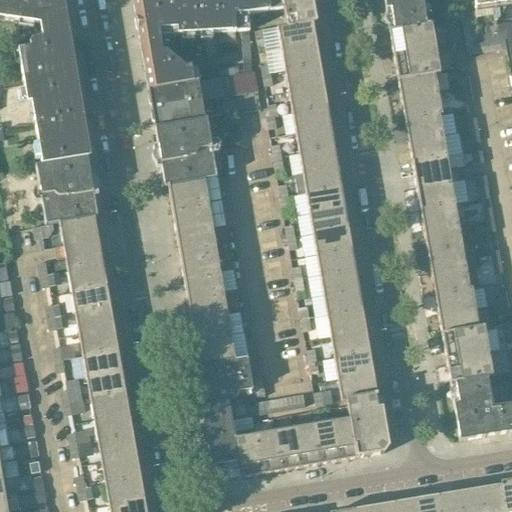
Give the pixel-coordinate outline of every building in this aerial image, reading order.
[(60,11),(58,0),(0,0),(0,21),(32,26),(34,15),(60,11)] [(178,36),(175,0),(131,0),(147,93),(196,85),(194,70),(184,72),(164,56),(160,57),(159,44),(159,37),(178,36)] [(233,34),(230,0),(175,0),(178,36),(233,34)] [(284,22),(280,0),(230,0),(233,34),(249,33),(249,28),(284,22)] [(315,25),(310,0),(280,0),(284,22),(286,30),(312,26),(315,25)] [(424,22),(421,0),(436,0),(437,5),(449,3),(448,0),(382,0),(387,27),(388,33),(425,28),(424,22)] [(492,0),(472,0),(474,9),(494,6),(492,0)] [(86,160),(72,78),(60,11),(34,15),(32,26),(39,27),(41,41),(30,42),(28,46),(29,51),(17,53),(26,106),(30,105),(41,168),(86,160)] [(471,22),(470,14),(460,16),(461,24),(471,22)] [(473,30),(471,22),(461,24),(463,32),(473,30)] [(458,32),(456,23),(448,24),(450,33),(458,32)] [(511,25),(497,27),(499,38),(504,37),(511,34),(511,25)] [(315,46),(312,26),(286,30),(276,32),(280,52),(315,46)] [(434,51),(430,27),(425,28),(388,33),(389,44),(392,59),(434,51)] [(499,38),(497,27),(484,30),(485,40),(499,38)] [(475,39),(473,30),(463,32),(465,41),(475,39)] [(460,41),(458,32),(450,33),(452,43),(460,41)] [(264,44),(262,33),(254,34),(256,46),(264,44)] [(251,75),(248,39),(248,35),(240,35),(243,75),(251,75)] [(476,46),(475,39),(465,41),(466,49),(476,47),(476,46)] [(501,51),(499,42),(492,44),(493,53),(501,51)] [(493,53),(492,44),(484,45),(486,54),(493,53)] [(486,54),(484,45),(476,46),(476,47),(478,55),(486,54)] [(319,67),(315,46),(280,52),(284,74),(319,67)] [(478,55),(476,47),(466,49),(468,57),(478,55)] [(439,77),(434,51),(392,59),(396,85),(434,78),(434,77),(439,77)] [(463,59),(462,52),(454,54),(455,61),(463,59)] [(235,54),(212,57),(213,67),(236,63),(235,54)] [(464,66),(463,59),(455,61),(457,68),(464,66)] [(269,76),(267,65),(259,66),(261,78),(269,76)] [(322,89),(319,67),(284,74),(287,95),(322,89)] [(235,69),(208,74),(209,81),(236,77),(235,69)] [(254,74),(232,78),(235,97),(257,93),(254,74)] [(271,88),(269,76),(261,78),(263,89),(271,88)] [(437,96),(434,78),(396,85),(400,103),(437,96)] [(469,91),(467,79),(459,81),(461,92),(469,91)] [(196,85),(147,93),(151,113),(200,104),(196,85)] [(326,110),(322,89),(287,95),(291,116),(326,110)] [(471,103),(469,91),(461,92),(464,104),(471,103)] [(441,117),(439,105),(437,96),(400,103),(403,124),(441,117)] [(200,104),(151,113),(154,130),(203,122),(200,104)] [(275,107),(267,108),(269,120),(273,119),(277,119),(275,107)] [(329,130),(326,110),(291,116),(294,136),(329,130)] [(442,138),(440,129),(438,118),(441,118),(441,117),(403,124),(407,144),(442,138)] [(275,131),(273,119),(269,120),(265,121),(267,132),(275,131)] [(477,132),(475,120),(467,122),(469,134),(477,132)] [(215,181),(209,144),(205,122),(203,122),(154,130),(164,189),(167,189),(203,183),(215,181)] [(333,150),(329,130),(294,136),(298,156),(333,150)] [(479,144),(477,132),(469,134),(471,145),(479,144)] [(445,155),(443,147),(442,138),(407,144),(410,161),(445,155)] [(278,148),(270,149),(272,161),(280,159),(278,148)] [(336,170),(333,150),(298,156),(301,177),(336,170)] [(482,165),(480,153),(472,155),(475,167),(482,165)] [(415,190),(450,184),(445,155),(410,161),(415,190)] [(282,171),(280,159),(272,161),(274,173),(282,171)] [(96,219),(89,178),(86,160),(41,168),(34,169),(34,171),(2,177),(4,189),(36,183),(44,228),(58,226),(93,220),(96,219)] [(340,190),(336,170),(301,177),(305,197),(340,190)] [(487,190),(485,178),(477,179),(479,191),(487,190)] [(207,206),(204,188),(203,183),(167,189),(171,213),(207,206)] [(453,206),(450,184),(415,190),(418,212),(453,206)] [(285,188),(277,189),(279,201),(287,200),(285,188)] [(343,211),(340,190),(305,197),(308,217),(343,211)] [(289,211),(287,200),(279,201),(281,213),(289,211)] [(211,232),(209,219),(207,206),(171,213),(175,239),(211,232)] [(457,228),(453,206),(418,212),(422,234),(457,228)] [(492,222),(490,210),(482,211),(484,223),(492,222)] [(347,230),(343,211),(308,217),(312,237),(347,230)] [(62,249),(97,243),(93,220),(58,226),(62,249)] [(494,234),(492,222),(484,223),(486,235),(494,234)] [(294,240),(292,228),(284,229),(286,241),(294,240)] [(461,249),(457,228),(422,234),(426,255),(461,249)] [(40,229),(32,231),(34,243),(42,241),(40,229)] [(350,252),(347,230),(312,237),(315,257),(350,252)] [(215,254),(211,232),(175,239),(179,260),(215,254)] [(296,252),(294,240),(286,241),(288,253),(296,252)] [(98,249),(97,243),(62,249),(63,254),(66,274),(101,268),(98,249)] [(465,270),(461,249),(426,255),(430,276),(465,270)] [(354,272),(350,252),(315,257),(319,278),(354,272)] [(499,265),(497,253),(490,254),(492,266),(499,265)] [(219,275),(215,254),(179,260),(182,281),(219,275)] [(501,276),(499,265),(492,266),(494,278),(501,276)] [(46,277),(44,266),(36,267),(38,279),(46,277)] [(105,289),(101,268),(66,274),(70,295),(105,289)] [(301,281),(299,269),(291,271),(293,283),(301,281)] [(468,291),(465,270),(430,276),(433,298),(471,291),(470,290),(468,291)] [(357,292),(354,272),(319,278),(322,298),(357,292)] [(222,296),(219,275),(182,281),(186,302),(222,296)] [(48,289),(46,277),(38,279),(40,291),(48,289)] [(303,293),(301,281),(293,283),(295,294),(303,293)] [(0,299),(10,298),(8,286),(0,287),(0,299)] [(109,310),(105,289),(70,295),(74,317),(109,310)] [(474,312),(471,291),(433,298),(437,318),(474,312)] [(361,312),(357,292),(322,298),(326,318),(361,312)] [(507,306),(504,294),(497,295),(499,307),(507,306)] [(226,317),(222,296),(186,302),(190,324),(226,317)] [(509,318),(507,306),(499,307),(501,319),(509,318)] [(54,320),(52,308),(44,310),(46,322),(54,320)] [(113,331),(109,310),(74,317),(78,338),(113,331)] [(308,321),(306,310),(298,311),(300,323),(308,321)] [(364,334),(361,312),(326,318),(329,340),(364,334)] [(477,330),(474,312),(437,318),(440,337),(477,330)] [(230,339),(226,317),(190,324),(193,345),(230,339)] [(56,332),(54,320),(46,322),(48,333),(56,332)] [(310,333),(308,321),(300,323),(302,335),(310,333)] [(511,335),(510,326),(502,327),(504,337),(511,335)] [(486,355),(482,331),(482,329),(477,330),(440,337),(444,362),(486,355)] [(117,353),(113,331),(78,338),(81,359),(117,353)] [(368,355),(364,334),(329,340),(333,361),(368,355)] [(234,363),(230,339),(193,345),(197,369),(234,363)] [(19,347),(9,348),(12,364),(21,363),(19,347)] [(61,363),(59,351),(51,352),(53,364),(61,363)] [(315,364),(313,352),(305,354),(307,365),(315,364)] [(120,374),(117,353),(81,359),(85,380),(120,374)] [(372,376),(368,355),(333,361),(337,382),(372,376)] [(490,379),(486,355),(444,362),(449,387),(486,380),(490,379)] [(259,376),(256,358),(248,360),(251,378),(259,376)] [(233,437),(227,402),(233,400),(234,400),(235,400),(235,399),(237,398),(237,396),(238,395),(252,392),(246,361),(234,363),(197,369),(194,369),(211,469),(239,464),(235,440),(235,437),(233,437)] [(63,374),(61,363),(53,364),(55,376),(63,374)] [(317,376),(315,364),(307,365),(309,377),(317,376)] [(22,365),(12,366),(15,379),(24,377),(22,365)] [(124,395),(120,374),(85,380),(89,401),(124,395)] [(259,376),(251,378),(250,378),(252,385),(261,384),(260,376),(259,376)] [(375,398),(372,376),(337,382),(340,403),(345,403),(375,398)] [(24,379),(12,381),(15,396),(27,394),(24,379)] [(486,380),(449,387),(450,393),(455,392),(457,407),(452,407),(458,444),(507,435),(506,430),(511,429),(511,406),(491,410),(486,380)] [(262,391),(261,384),(252,385),(253,393),(262,391)] [(264,399),(262,391),(253,393),(254,401),(264,399)] [(69,405),(67,393),(59,395),(61,406),(69,405)] [(128,417),(124,395),(89,401),(93,423),(128,417)] [(322,406),(320,395),(313,396),(315,408),(322,406)] [(27,397),(13,399),(15,413),(30,410),(27,397)] [(304,410),(302,398),(294,399),(296,411),(304,410)] [(387,449),(381,411),(384,410),(382,398),(375,399),(375,398),(345,403),(348,421),(355,461),(383,456),(387,449)] [(296,411),(294,399),(286,401),(288,412),(296,411)] [(288,412),(286,401),(278,402),(280,414),(288,412)] [(280,414),(278,402),(270,403),(272,415),(280,414)] [(272,415),(270,403),(262,405),(264,417),(272,415)] [(71,417),(69,405),(61,406),(63,418),(71,417)] [(264,417),(262,405),(255,406),(257,418),(264,417)] [(32,426),(30,414),(22,416),(24,427),(32,426)] [(132,438),(128,417),(93,423),(97,444),(132,438)] [(355,461),(348,421),(330,424),(337,464),(355,461)] [(337,464),(330,424),(311,427),(318,467),(337,464)] [(35,439),(32,426),(21,428),(23,441),(35,439)] [(318,467),(311,427),(292,430),(299,470),(318,467)] [(299,470),(292,430),(273,434),(280,473),(299,470)] [(280,473),(273,434),(254,437),(261,477),(280,473)] [(76,448),(74,436),(66,437),(68,450),(76,448)] [(261,477),(254,437),(235,440),(239,464),(241,480),(261,477)] [(135,459),(132,438),(97,444),(100,465),(135,459)] [(38,459),(35,443),(27,444),(30,460),(38,459)] [(78,460),(76,448),(68,450),(70,461),(78,460)] [(139,481),(135,459),(100,465),(104,487),(139,481)] [(38,465),(28,466),(30,477),(39,475),(38,465)] [(84,491),(82,479),(74,480),(76,492),(84,491)] [(108,508),(143,502),(139,481),(104,487),(108,508)] [(511,511),(511,482),(500,484),(504,511),(511,511)] [(504,511),(500,484),(499,485),(499,488),(479,491),(482,511),(504,511)] [(86,502),(84,491),(76,492),(78,504),(86,502)] [(482,511),(479,491),(458,495),(461,511),(482,511)] [(46,503),(44,493),(35,494),(37,505),(46,503)] [(461,511),(458,495),(437,498),(439,511),(461,511)] [(439,511),(437,498),(415,502),(417,511),(439,511)] [(108,511),(144,511),(143,502),(108,508),(108,511)] [(417,511),(415,502),(394,505),(395,511),(417,511)]
